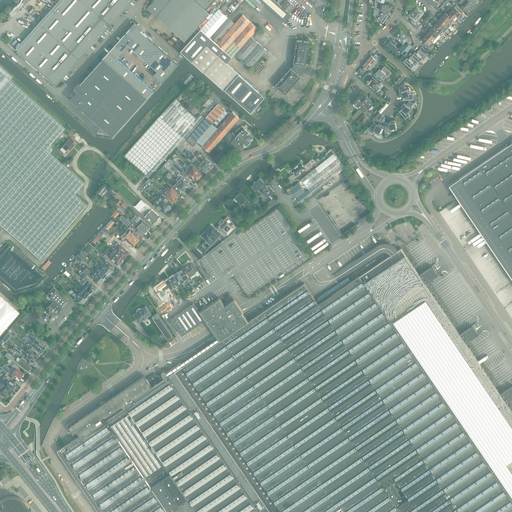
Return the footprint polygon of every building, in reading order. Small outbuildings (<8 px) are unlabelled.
[(96,38),(130,0),(62,0),(17,51),(55,84),(91,43),(92,44),(97,39),(96,38)] [(213,0),(154,0),(147,9),(184,42),(209,14),(205,10),(213,0)] [(260,0),(285,22),(292,14),(289,12),(295,6),(288,0),(260,0)] [(433,0),(425,0),(437,10),(441,6),(433,0)] [(469,0),(467,0),(465,3),(472,9),(475,5),(469,0)] [(389,13),(391,6),(383,3),(381,10),(385,11),(385,12),(389,13)] [(462,7),(468,13),(472,9),(465,3),(462,7)] [(455,7),(451,11),(458,17),(460,19),(464,15),(462,13),(463,12),(456,6),(455,7)] [(383,22),(388,15),(382,11),(381,12),(379,10),(374,8),(373,15),(383,22)] [(414,11),(410,15),(415,20),(416,20),(418,18),(419,19),(422,16),(420,15),(422,13),(422,12),(423,11),(419,8),(418,9),(416,8),(413,11),(414,11)] [(265,97),(248,82),(226,63),(235,54),(255,73),(261,66),(257,61),(266,50),(251,36),(258,29),(248,20),(242,15),(216,44),(216,43),(234,23),(219,9),(180,52),(224,91),(225,90),(251,113),(265,97)] [(448,15),(453,19),(455,21),(458,17),(451,11),(448,15)] [(446,13),(442,16),(449,23),(451,24),(452,25),(455,22),(455,21),(453,19),(448,15),(446,13)] [(442,16),(439,20),(448,28),(451,24),(449,23),(442,16)] [(439,20),(436,24),(443,30),(444,32),(448,28),(439,20)] [(436,24),(432,28),(439,34),(441,36),(444,32),(443,30),(436,24)] [(147,37),(140,31),(134,25),(128,32),(141,44),(147,37)] [(432,28),(429,32),(437,39),(438,40),(441,36),(439,34),(432,28)] [(405,40),(408,37),(406,35),(406,34),(405,33),(404,33),(400,30),(399,30),(397,32),(398,32),(395,36),(403,44),(401,46),(407,52),(412,46),(405,40)] [(118,43),(124,49),(127,45),(135,51),(141,44),(128,32),(118,43)] [(429,32),(425,35),(432,42),(433,43),(437,39),(429,32)] [(425,35),(422,39),(425,42),(424,43),(426,46),(428,48),(430,46),(431,47),(434,43),(433,43),(432,42),(425,35)] [(142,58),(149,51),(155,44),(147,37),(141,44),(135,51),(142,58)] [(306,64),(309,41),(296,39),(293,63),(294,63),(294,64),(293,65),(293,66),(292,67),(292,68),(291,67),(275,85),(285,94),(300,76),(302,78),(307,72),(305,71),(305,70),(305,68),(306,67),(306,66),(306,64)] [(400,51),(404,55),(407,52),(401,46),(398,49),(390,41),(385,47),(393,54),(396,51),(398,53),(400,51)] [(162,50),(155,44),(149,51),(156,57),(162,50)] [(415,52),(411,55),(419,62),(422,59),(423,60),(427,56),(424,54),(427,51),(424,49),(422,47),(419,49),(417,52),(416,53),(415,52)] [(177,64),(167,54),(162,50),(156,57),(163,64),(171,71),(177,64)] [(142,58),(150,65),(156,57),(149,51),(142,58)] [(110,52),(103,59),(102,58),(116,71),(123,64),(110,52)] [(364,67),(362,69),(365,72),(367,70),(368,68),(370,70),(378,61),(376,59),(377,57),(375,55),(373,57),(371,56),(367,61),(362,66),(364,67)] [(400,60),(399,61),(401,63),(403,61),(411,68),(414,64),(415,66),(419,62),(411,55),(409,58),(408,59),(407,57),(404,55),(400,59),(400,60)] [(153,75),(161,82),(171,71),(163,64),(156,57),(150,65),(157,71),(153,75)] [(102,58),(80,83),(78,85),(77,86),(77,88),(77,90),(78,91),(79,93),(93,106),(87,113),(112,136),(146,98),(139,91),(131,85),(124,78),(116,71),(102,58)] [(131,71),(123,64),(116,71),(124,78),(131,71)] [(0,224),(10,233),(39,259),(87,205),(74,193),(84,182),(68,168),(65,166),(46,148),(65,127),(9,79),(12,76),(0,65),(0,224)] [(379,68),(373,75),(376,77),(378,80),(380,81),(382,78),(383,79),(387,75),(388,77),(391,73),(384,66),(381,69),(382,69),(381,70),(379,68)] [(138,77),(131,71),(124,78),(131,85),(138,77)] [(146,84),(138,77),(131,85),(139,91),(146,84)] [(369,81),(367,81),(367,83),(374,90),(375,88),(377,90),(380,88),(381,89),(384,86),(381,83),(380,84),(372,77),(369,81)] [(153,91),(146,84),(139,91),(146,98),(153,91)] [(381,89),(383,91),(386,93),(389,89),(387,87),(384,85),(384,86),(381,89)] [(410,94),(409,88),(399,91),(401,96),(403,95),(403,96),(403,100),(413,100),(413,94),(410,94)] [(219,104),(222,101),(213,94),(211,97),(219,104)] [(354,102),(352,104),(352,105),(357,108),(359,107),(360,108),(364,112),(368,108),(369,110),(370,110),(374,106),(374,105),(373,104),(374,103),(373,102),(372,101),(366,96),(364,98),(362,96),(361,98),(359,96),(353,102),(354,102)] [(217,104),(214,108),(212,106),(208,110),(210,112),(206,117),(201,112),(196,117),(175,98),(124,156),(146,175),(151,169),(153,171),(183,138),(193,146),(197,141),(204,147),(206,149),(205,151),(208,154),(236,123),(240,118),(232,111),(231,113),(228,111),(228,112),(217,104)] [(402,109),(399,111),(405,119),(408,117),(410,115),(409,113),(412,108),(410,107),(413,104),(409,101),(406,104),(404,103),(401,107),(402,108),(402,109)] [(387,102),(379,111),(381,113),(389,104),(388,104),(387,102)] [(389,122),(385,122),(385,132),(391,133),(391,130),(397,129),(395,119),(390,120),(390,122),(389,122)] [(374,122),(367,129),(372,133),(373,132),(379,134),(383,125),(378,123),(377,125),(377,124),(374,122)] [(226,139),(225,140),(229,144),(234,139),(243,147),(246,144),(247,145),(248,144),(253,137),(242,126),(237,131),(234,134),(233,132),(232,133),(226,139)] [(70,137),(60,149),(66,154),(68,151),(68,152),(77,143),(70,137)] [(511,142),(449,186),(511,278),(511,142)] [(287,192),(289,195),(292,192),(301,203),(319,189),(342,171),(345,168),(333,153),(300,180),(308,189),(305,192),(298,183),(287,192)] [(180,168),(170,158),(163,166),(169,171),(173,166),(174,166),(172,168),(176,172),(177,170),(178,170),(180,168)] [(213,165),(205,158),(202,162),(210,169),(213,165)] [(294,173),(288,178),(291,181),(293,179),(292,179),(305,168),(307,171),(313,166),(309,161),(304,165),(301,162),(291,170),(294,173)] [(198,166),(206,173),(210,169),(202,162),(198,166)] [(198,178),(201,174),(196,169),(196,168),(191,163),(188,167),(191,169),(188,173),(190,174),(189,175),(188,177),(190,178),(192,178),(193,177),(194,178),(195,178),(195,179),(198,179),(198,178)] [(178,170),(186,177),(188,175),(180,168),(178,170)] [(151,169),(146,175),(145,176),(148,178),(153,171),(151,169)] [(188,183),(189,182),(179,173),(177,175),(179,176),(176,179),(186,187),(189,184),(188,183)] [(260,187),(268,196),(274,191),(268,185),(267,186),(260,178),(251,186),(256,191),(260,187)] [(182,189),(183,190),(186,187),(176,179),(172,184),(180,191),(182,189)] [(141,186),(145,190),(149,186),(145,182),(141,186)] [(105,184),(97,192),(102,197),(105,193),(109,196),(113,192),(105,184)] [(177,197),(178,195),(174,191),(175,190),(171,187),(170,189),(168,187),(166,189),(168,191),(165,194),(173,201),(174,200),(175,201),(177,199),(176,198),(177,197)] [(235,198),(234,198),(237,201),(238,200),(241,204),(245,201),(253,210),(255,208),(249,199),(248,198),(247,198),(241,192),(234,197),(235,198)] [(159,197),(158,196),(157,197),(168,208),(173,203),(162,194),(159,197)] [(154,203),(164,213),(168,208),(157,197),(155,198),(157,200),(154,203)] [(328,214),(342,233),(371,212),(361,199),(354,204),(355,206),(354,207),(355,209),(354,210),(357,213),(354,215),(350,209),(347,211),(347,212),(340,217),(334,209),(328,214)] [(159,217),(159,216),(145,203),(138,211),(152,224),(156,220),(157,220),(159,218),(159,217)] [(122,216),(119,218),(128,226),(130,223),(129,222),(126,219),(122,216)] [(141,218),(139,216),(137,218),(133,223),(132,223),(136,227),(143,234),(144,233),(145,234),(147,232),(146,231),(150,226),(141,218)] [(117,232),(110,226),(114,222),(111,219),(105,227),(114,235),(117,232)] [(221,228),(223,231),(223,232),(227,236),(228,235),(234,228),(227,222),(221,228)] [(205,232),(202,236),(208,242),(211,245),(215,241),(221,234),(212,226),(206,233),(205,232)] [(107,234),(112,238),(114,235),(105,227),(102,229),(107,234)] [(139,238),(137,235),(138,234),(129,227),(125,232),(136,242),(139,238)] [(310,241),(320,235),(317,231),(319,230),(317,228),(306,235),(310,241)] [(125,232),(121,236),(123,238),(122,238),(129,244),(130,243),(133,245),(136,242),(125,232)] [(97,241),(101,238),(98,235),(93,241),(90,244),(94,247),(99,243),(97,241)] [(106,242),(114,249),(123,258),(123,257),(125,258),(126,256),(126,254),(128,252),(118,242),(118,243),(113,238),(111,240),(109,238),(106,242)] [(10,244),(0,255),(0,279),(0,280),(5,278),(3,274),(16,285),(12,276),(16,279),(17,281),(23,286),(25,284),(28,282),(29,284),(32,281),(33,281),(36,278),(34,274),(8,253),(13,247),(10,244)] [(90,245),(84,251),(88,254),(89,252),(93,248),(90,245)] [(61,448),(57,450),(58,451),(60,455),(64,461),(73,473),(96,507),(99,511),(511,511),(511,412),(506,403),(511,398),(511,384),(499,393),(466,344),(478,335),(472,326),(459,334),(443,311),(444,311),(443,311),(443,310),(442,309),(441,308),(441,307),(440,306),(438,303),(425,284),(438,276),(438,275),(432,267),(432,266),(419,275),(401,248),(398,250),(390,255),(330,295),(318,304),(304,283),(279,300),(248,321),(220,341),(198,355),(168,376),(166,372),(165,371),(164,371),(163,371),(162,371),(162,372),(162,373),(164,379),(161,381),(155,373),(129,391),(132,395),(128,397),(125,393),(120,397),(119,395),(115,398),(116,400),(111,403),(112,405),(109,407),(108,405),(93,415),(98,421),(79,434),(80,435),(79,436),(66,444),(61,448)] [(111,253),(110,252),(108,251),(106,253),(117,264),(120,261),(121,261),(123,260),(122,258),(123,258),(114,249),(111,253)] [(199,258),(203,255),(196,249),(193,252),(199,258)] [(80,251),(77,254),(78,255),(83,259),(83,260),(86,256),(80,251)] [(104,264),(102,267),(110,274),(114,268),(105,260),(106,259),(101,255),(99,257),(104,262),(103,263),(104,264)] [(257,265),(266,280),(274,276),(265,260),(257,265)] [(102,267),(101,266),(96,261),(94,264),(99,268),(100,269),(97,272),(105,279),(110,274),(102,267)] [(189,264),(183,268),(188,277),(188,276),(188,277),(189,278),(195,274),(196,273),(197,275),(200,273),(197,269),(193,263),(190,265),(189,264)] [(275,275),(285,270),(283,265),(272,270),(275,275)] [(201,266),(197,269),(200,273),(203,279),(207,276),(201,266)] [(183,268),(178,271),(181,276),(182,277),(182,278),(183,280),(184,280),(188,277),(188,276),(188,277),(183,268)] [(178,271),(174,274),(180,283),(186,293),(189,291),(186,286),(185,287),(182,283),(185,281),(184,280),(183,280),(182,278),(182,277),(181,276),(178,271)] [(91,276),(100,284),(105,279),(97,272),(95,275),(93,274),(91,276)] [(157,287),(157,289),(158,290),(160,290),(161,290),(162,291),(161,292),(161,294),(162,296),(165,297),(167,295),(167,293),(166,291),(171,288),(171,289),(180,283),(174,274),(165,280),(166,281),(157,287)] [(348,276),(317,298),(320,302),(351,281),(348,276)] [(87,284),(85,286),(84,287),(92,293),(97,288),(88,280),(86,282),(87,284)] [(81,288),(82,289),(80,292),(87,299),(92,293),(84,287),(85,286),(83,285),(81,288)] [(62,308),(69,300),(53,287),(46,295),(53,301),(49,306),(49,305),(41,314),(50,322),(58,313),(57,312),(61,308),(62,308)] [(77,295),(76,293),(71,289),(69,292),(74,296),(83,304),(87,299),(80,292),(77,295)] [(0,334),(19,313),(0,295),(0,334)] [(219,297),(198,311),(204,319),(205,319),(208,323),(220,341),(248,321),(242,312),(243,311),(234,297),(233,298),(224,304),(219,297)] [(193,303),(170,318),(182,335),(204,319),(198,311),(193,303)] [(137,312),(132,315),(138,323),(142,321),(143,323),(148,319),(147,317),(151,315),(145,306),(141,309),(141,308),(139,308),(137,309),(137,312)] [(167,340),(173,336),(157,314),(152,318),(167,340)] [(43,341),(33,333),(33,334),(31,336),(34,339),(30,344),(33,346),(31,348),(37,353),(39,351),(40,352),(45,346),(44,346),(41,343),(43,341)] [(37,356),(35,354),(31,351),(30,351),(28,349),(26,352),(21,348),(19,350),(14,347),(13,349),(22,356),(24,354),(33,361),(34,360),(35,360),(37,358),(37,357),(37,356)] [(12,361),(14,358),(7,352),(5,355),(12,361)] [(26,369),(31,364),(21,356),(20,358),(18,357),(15,360),(26,369)] [(22,374),(23,373),(19,370),(19,369),(18,368),(17,369),(17,368),(18,367),(14,363),(11,366),(15,369),(12,373),(19,378),(20,376),(21,376),(23,375),(22,374)] [(5,375),(0,380),(0,382),(10,391),(12,389),(12,388),(13,386),(14,385),(14,383),(14,382),(13,382),(12,382),(7,378),(7,377),(5,375)] [(0,392),(2,394),(1,396),(2,396),(2,397),(3,397),(4,397),(5,397),(5,396),(7,395),(7,393),(8,394),(10,391),(0,382),(0,392)] [(78,420),(69,427),(73,434),(77,431),(79,434),(98,421),(93,415),(91,412),(78,420)] [(0,498),(0,511),(32,511),(30,509),(29,509),(28,507),(28,506),(26,503),(23,500),(21,498),(17,496),(14,495),(10,495),(7,496),(4,497),(0,498)]
